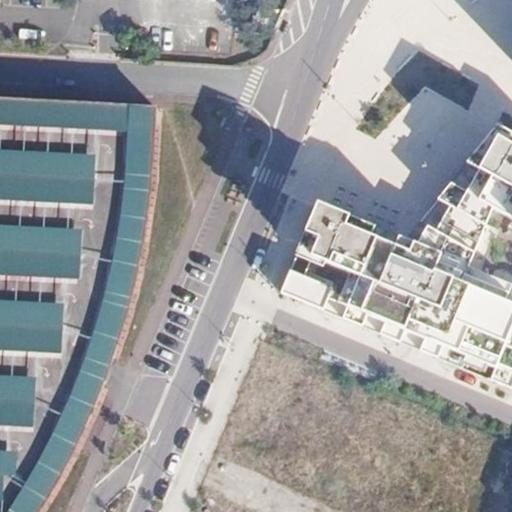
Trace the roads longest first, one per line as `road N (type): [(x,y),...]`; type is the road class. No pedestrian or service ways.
road 1 (tertiary): [(222,295),(329,0)]
road 2 (unclassified): [(222,295),(511,414)]
road 3 (tertiary): [(158,449),(222,295)]
